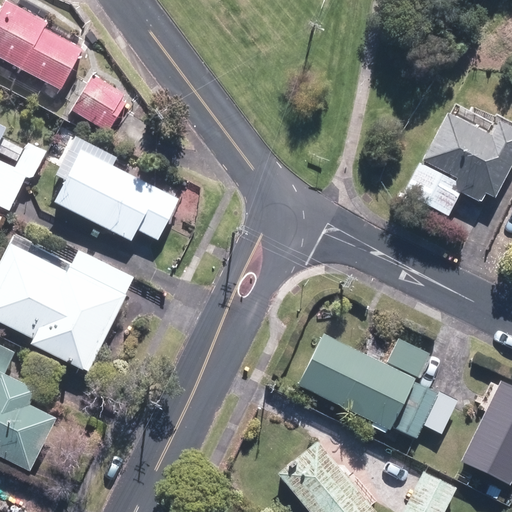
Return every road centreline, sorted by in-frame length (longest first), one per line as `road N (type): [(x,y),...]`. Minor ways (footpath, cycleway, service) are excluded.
road 1 (residential): [(266,221),(254,268),(135,511)]
road 2 (residential): [(511,321),(322,231),(266,221)]
road 3 (residential): [(128,0),(251,166),(266,221)]
